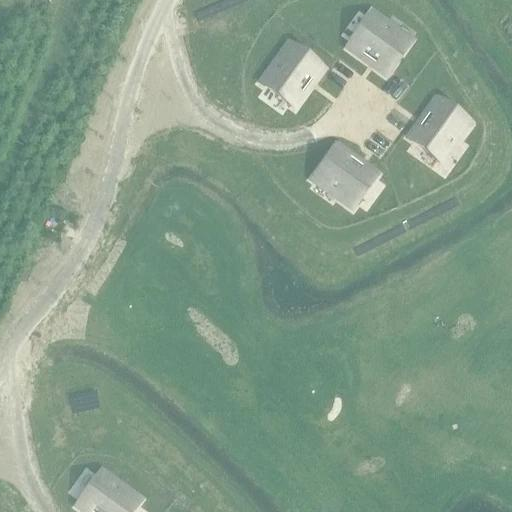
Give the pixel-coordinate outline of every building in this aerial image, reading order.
[(369,20),(351,45),(388,71),(406,47),(369,20)] [(291,50),(265,86),(290,104),(317,67),(291,50)] [(431,117),(413,142),(437,160),(464,123),(437,104),(429,116),(431,117)] [(335,153),(317,178),(354,204),(373,177),(361,169),(360,171),(335,153)] [(99,478),(81,503),(93,511),(129,511),(135,505),(99,478)]
